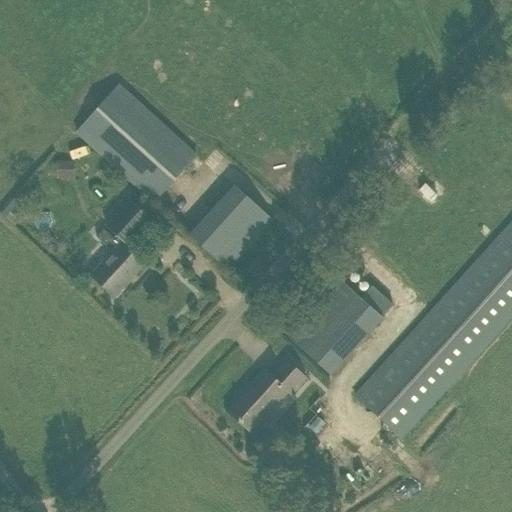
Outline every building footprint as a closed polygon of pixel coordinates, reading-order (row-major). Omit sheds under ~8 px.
[(156,202),(196,157),(119,87),(78,132),(156,202)] [(233,187),(189,235),(228,270),(272,222),(233,187)] [(96,237),(112,252),(91,276),(113,296),(142,265),(119,244),(121,242),(127,246),(151,220),(130,200),(105,227),(116,236),(113,239),(103,229),(96,237)] [(511,221),(356,395),(403,437),(511,316),(511,221)] [(372,289),(362,301),(380,318),(391,305),(372,289)] [(292,394),(306,379),(286,360),(271,377),(263,370),(226,411),(259,441),(270,428),(261,419),(288,391),(292,394)]
